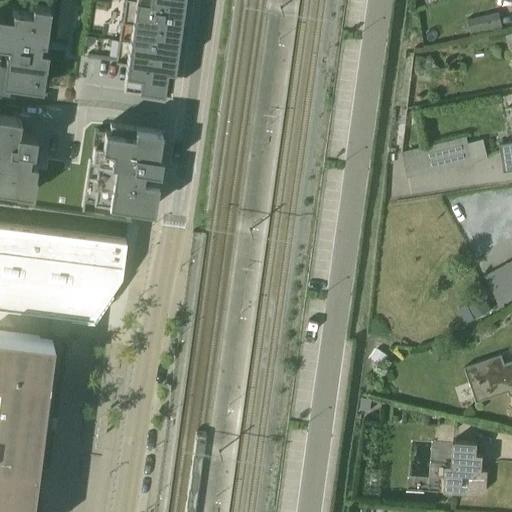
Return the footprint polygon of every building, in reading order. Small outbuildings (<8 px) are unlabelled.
[(178,20),(181,0),(122,0),(114,62),(170,70),(176,27),(169,26),(170,19),(178,20)] [(347,0),(343,35),(363,37),(367,0),(347,0)] [(42,41),(47,6),(30,4),(29,12),(11,9),(10,17),(0,15),(0,44),(6,45),(5,53),(3,52),(2,59),(0,58),(0,87),(6,88),(6,83),(43,89),(47,67),(43,66),(45,51),(36,50),(38,41),(42,41)] [(498,11),(466,19),(470,34),(501,27),(498,11)] [(352,121),(359,38),(339,36),(331,119),(352,121)] [(0,189),(31,194),(34,177),(32,176),(34,165),(27,163),(29,153),(32,153),(34,136),(14,133),(17,130),(19,119),(0,116),(0,189)] [(156,156),(160,131),(109,124),(107,131),(103,130),(100,149),(92,148),(90,161),(95,162),(91,185),(94,185),(92,203),(148,211),(149,199),(153,200),(156,183),(136,180),(135,184),(130,184),(132,169),(157,172),(160,157),(156,156)] [(465,137),(401,153),(407,178),(487,158),(482,139),(467,143),(465,137)] [(511,142),(499,144),(503,171),(511,169),(511,142)] [(319,166),(310,286),(331,288),(340,167),(319,166)] [(123,237),(0,221),(0,305),(88,318),(117,275),(123,237)] [(511,254),(481,269),(496,301),(511,293),(511,254)] [(471,315),(489,308),(485,296),(466,303),(471,315)] [(312,411),(323,299),(305,298),(303,322),(300,322),(293,401),(296,401),(295,410),(312,411)] [(0,511),(28,511),(51,331),(0,326),(0,511)] [(511,361),(504,364),(501,354),(463,366),(475,402),(504,392),(508,395),(511,393),(511,361)] [(487,471),(481,470),(482,454),(476,454),(477,442),(452,440),(450,465),(446,465),(444,493),(478,496),(486,489),(487,471)]
